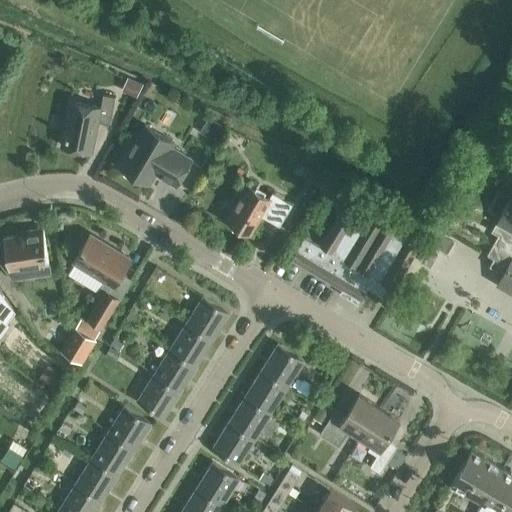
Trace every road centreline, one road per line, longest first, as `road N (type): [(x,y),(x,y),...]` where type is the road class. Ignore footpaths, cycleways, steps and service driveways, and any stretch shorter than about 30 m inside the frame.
road 1 (residential): [(0,197),(33,186),(94,190),(268,295)]
road 2 (residential): [(133,511),(268,295)]
road 3 (residential): [(452,413),(430,376),(268,295)]
